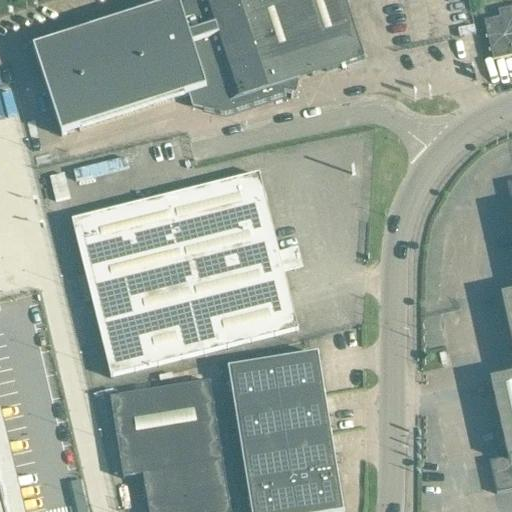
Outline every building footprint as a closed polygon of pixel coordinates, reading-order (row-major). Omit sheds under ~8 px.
[(365,61),(345,0),(188,0),(182,2),(181,0),(177,0),(179,4),(26,54),(44,111),(43,111),(49,131),(200,82),(195,106),(204,108),(204,112),(226,117),(285,97),(283,93),(293,95),(295,83),(365,61)] [(511,9),(498,13),(500,20),(484,24),(494,63),(511,58),(511,9)] [(70,200),(64,176),(50,179),(56,203),(70,200)] [(299,334),(284,275),(260,177),(72,224),(86,279),(78,280),(84,304),(92,303),(111,381),(299,334)] [(511,184),(507,186),(511,207),(511,296),(502,299),(511,344),(511,378),(491,383),(508,460),(490,464),(497,496),(511,492),(511,184)] [(344,511),(319,357),(229,372),(251,511),(344,511)] [(230,511),(210,385),(110,401),(123,481),(143,478),(148,511),(230,511)]
